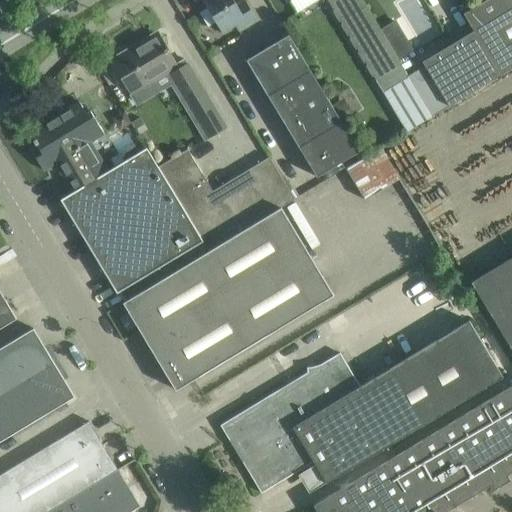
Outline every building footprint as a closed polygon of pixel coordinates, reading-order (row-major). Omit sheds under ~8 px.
[(233,0),(201,0),(206,8),(198,12),(207,27),(215,22),(221,33),(235,25),(237,29),(256,18),(244,0),(242,0),(236,4),(233,0)] [(431,115),(361,0),(327,0),(407,130),(431,115)] [(511,67),(511,0),(484,0),(463,13),(473,30),(500,74),(511,67)] [(380,29),(398,59),(412,51),(394,21),(380,29)] [(500,74),(473,30),(422,61),(448,105),(500,74)] [(343,169),(363,157),(340,120),(334,108),(289,34),(246,59),(320,183),(343,169)] [(114,59),(111,61),(135,100),(156,88),(152,81),(168,71),(185,99),(194,115),(208,137),(225,126),(212,104),(185,59),(184,58),(175,63),(160,37),(138,50),(135,46),(126,52),(122,51),(114,56),(114,59)] [(86,113),(78,101),(57,114),(54,110),(26,127),(35,143),(29,146),(43,170),(55,163),(72,192),(108,171),(91,141),(104,133),(90,111),(86,113)] [(334,108),(340,120),(349,115),(342,103),(334,108)] [(140,117),(132,122),(136,130),(145,125),(140,117)] [(202,240),(158,166),(147,147),(108,171),(72,192),(61,199),(117,291),(202,240)] [(294,199),(269,156),(212,190),(187,148),(158,166),(202,240),(209,250),(278,208),(294,199)] [(363,157),(343,169),(362,201),(397,180),(378,148),(363,157)] [(209,250),(123,302),(176,389),(331,296),(278,208),(209,250)] [(511,256),(470,282),(511,350),(511,256)] [(0,327),(16,318),(0,290),(0,327)] [(313,460),(326,483),(503,376),(469,320),(360,386),(340,353),(220,424),(261,492),(313,460)] [(0,347),(0,393),(54,361),(33,327),(0,347)] [(54,361),(0,393),(0,440),(74,396),(54,361)] [(511,384),(313,505),(317,511),(447,511),(489,487),(492,490),(510,479),(508,475),(511,472),(511,384)] [(0,511),(44,511),(118,468),(99,438),(92,442),(82,424),(0,473),(0,511)] [(128,511),(140,505),(118,468),(44,511),(128,511)]
